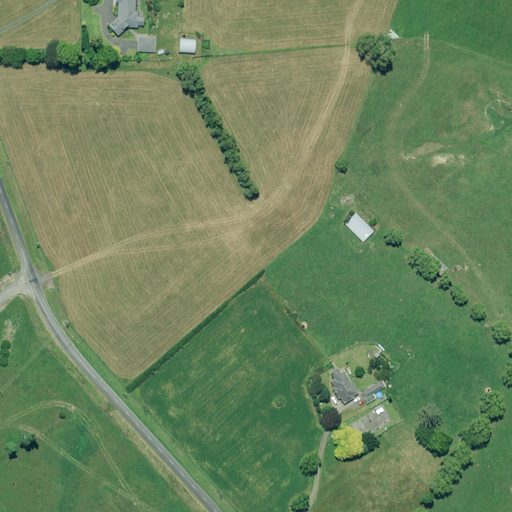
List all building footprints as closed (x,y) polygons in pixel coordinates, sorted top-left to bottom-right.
[(139,13),(136,12),(136,0),(115,0),(115,3),(118,3),(118,17),(109,25),(118,36),(128,28),(138,28),(138,26),(144,26),(145,17),(139,17),(139,13)] [(155,53),(156,38),(139,37),(138,52),(155,53)] [(196,40),(180,39),(180,52),(195,53),(196,40)] [(374,232),(356,214),(346,225),(364,242),(374,232)] [(347,361),(344,357),(338,361),(341,365),(347,361)] [(341,374),(338,368),(330,373),(334,380),(331,382),(334,387),(332,388),(339,400),(341,398),(344,404),(359,395),(345,372),(341,374)] [(386,388),(382,381),(361,393),(367,404),(376,399),(374,395),(386,388)]
